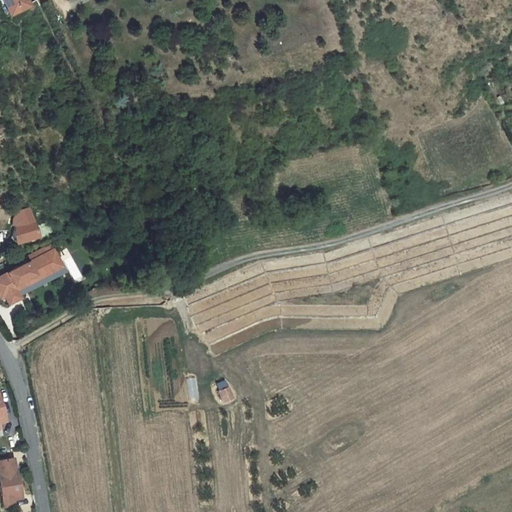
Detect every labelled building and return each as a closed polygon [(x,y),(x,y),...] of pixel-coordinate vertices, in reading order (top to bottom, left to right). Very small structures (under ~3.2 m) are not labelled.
[(0,0),(7,14),(26,6),(23,0),(0,0)] [(500,97),(492,101),(495,107),(503,102),(500,97)] [(15,243),(37,236),(29,210),(19,213),(13,236),(15,243)] [(53,249),(42,255),(50,271),(61,265),(53,249)] [(42,255),(0,276),(0,295),(3,294),(8,304),(19,298),(15,288),(50,271),(42,255)] [(189,398),(208,394),(207,386),(197,388),(194,377),(185,379),(189,398)] [(218,391),(223,402),(232,398),(227,387),(218,391)] [(13,458),(0,460),(0,491),(3,507),(14,505),(13,499),(12,495),(20,493),(13,458)]
